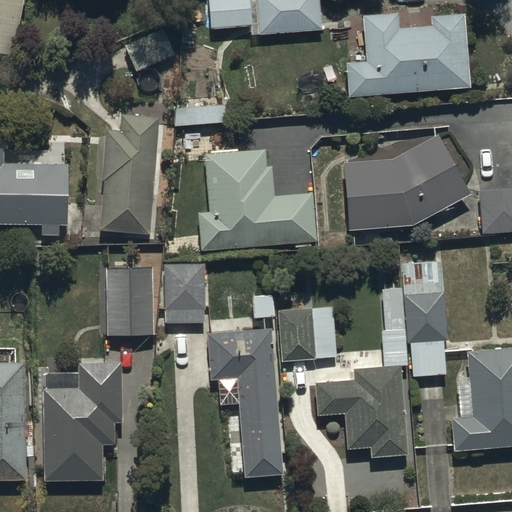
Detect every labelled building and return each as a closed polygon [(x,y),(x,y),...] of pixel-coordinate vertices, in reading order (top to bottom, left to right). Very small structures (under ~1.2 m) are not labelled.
[(0,0),(0,54),(15,57),(24,0),(0,0)] [(321,0),(207,0),(210,30),(250,26),(251,37),(324,30),(321,0)] [(349,64),(351,97),(470,88),(464,14),(432,16),(432,24),(400,27),(398,11),(365,13),(369,63),(349,64)] [(166,25),(122,44),(134,72),(177,53),(166,25)] [(227,105),(175,105),(175,124),(227,124),(227,105)] [(152,232),(158,117),(120,115),(119,132),(105,131),(100,229),(152,232)] [(350,230),(411,224),(467,194),(437,134),(393,156),(343,161),(350,230)] [(69,165),(3,164),(3,146),(0,145),(0,223),(41,224),(41,235),(57,236),(57,222),(68,223),(69,165)] [(200,211),(202,250),(295,243),(296,248),(310,247),(310,243),(316,242),(313,192),(274,195),(272,168),(266,168),(265,147),(205,152),(210,211),(200,211)] [(511,188),(480,191),(483,233),(511,230),(511,188)] [(447,340),(447,338),(442,261),(403,264),(408,344),(411,343),(413,375),(446,373),(443,340),(447,340)] [(205,262),(164,263),(164,323),(206,323),(205,262)] [(152,267),(105,267),(105,335),(152,335),(152,267)] [(386,329),(404,328),(402,288),(395,288),(394,283),(384,283),(386,329)] [(284,475),(271,327),(265,328),(264,316),(274,316),(272,293),(254,295),(256,316),(232,318),(233,329),(206,332),(210,379),(220,378),(222,406),(238,405),(245,478),(284,475)] [(332,305),(278,308),(281,362),(335,359),(332,305)] [(451,418),(453,452),(511,447),(511,345),(465,349),(467,377),(457,378),(460,417),(451,418)] [(79,372),(42,373),(43,480),(104,479),(104,444),(116,444),(116,420),(123,420),(122,361),(79,362),(79,372)] [(0,479),(25,479),(24,362),(0,362),(0,479)] [(407,453),(400,366),(353,369),(354,379),(313,382),(316,415),(343,413),(346,450),(372,448),(372,456),(407,453)]
